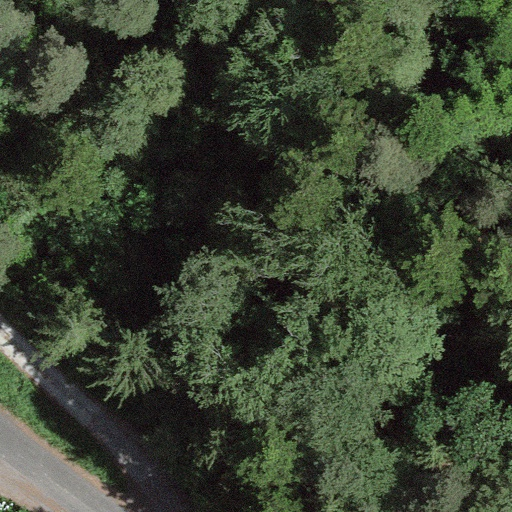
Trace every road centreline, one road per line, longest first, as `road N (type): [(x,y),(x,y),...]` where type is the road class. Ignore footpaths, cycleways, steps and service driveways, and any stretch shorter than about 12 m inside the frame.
road 1 (track): [(0,322),(162,481),(181,511)]
road 2 (unclassified): [(104,511),(0,436)]
